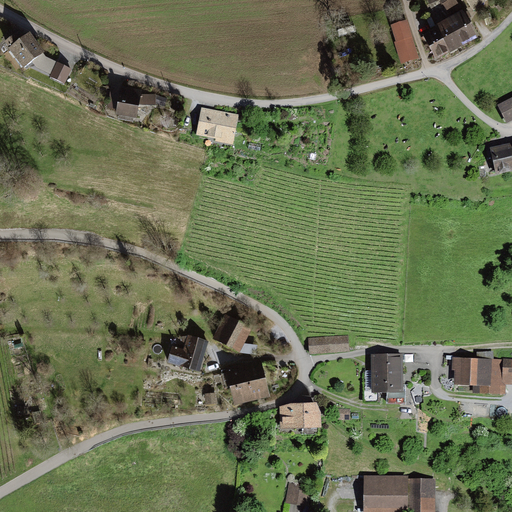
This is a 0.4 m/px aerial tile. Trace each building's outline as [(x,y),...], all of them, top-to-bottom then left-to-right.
[(452,0),(436,0),(448,18),(459,11),(452,0)] [(462,0),(470,9),(482,0),(462,0)] [(461,14),(447,22),(462,49),(476,41),(461,14)] [(407,22),(391,27),(396,43),(394,43),(401,65),(419,60),(407,22)] [(462,49),(447,22),(435,29),(436,31),(450,55),(462,49)] [(436,63),(450,55),(436,31),(423,39),(436,63)] [(16,36),(6,43),(24,68),(43,55),(29,36),(20,42),(16,36)] [(71,70),(57,64),(50,79),(64,86),(71,70)] [(156,94),(140,94),(141,90),(122,87),(121,88),(112,87),(108,108),(117,110),(117,113),(136,117),(138,105),(157,104),(166,107),(166,98),(156,94)] [(511,99),(497,106),(505,124),(511,120),(511,99)] [(238,117),(203,110),(198,137),(217,141),(217,142),(233,145),(238,117)] [(511,144),(490,149),(496,176),(511,172),(511,144)] [(238,357),(253,330),(227,316),(213,342),(238,357)] [(210,342),(188,335),(183,351),(172,347),(168,362),(200,372),(210,342)] [(344,337),(308,339),(309,354),(345,352),(344,337)] [(402,354),(386,355),(387,390),(387,402),(402,402),(402,354)] [(373,390),(387,390),(386,355),(373,355),(373,390)] [(511,360),(454,358),(453,384),(482,385),(482,395),(507,396),(508,382),(511,382),(511,360)] [(263,362),(228,370),(236,403),(270,395),(263,362)] [(316,403),(280,404),(281,428),(321,427),(321,414),(316,403)] [(408,476),(363,476),(363,511),(434,511),(435,480),(408,481),(408,476)] [(309,491),(287,486),(283,503),(305,508),(309,491)]
